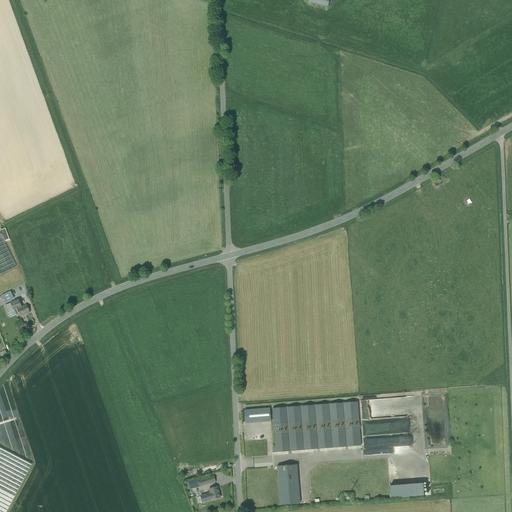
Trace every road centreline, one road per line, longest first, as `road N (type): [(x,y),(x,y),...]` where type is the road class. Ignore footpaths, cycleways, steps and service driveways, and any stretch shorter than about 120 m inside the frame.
road 1 (tertiary): [(228,256),(337,222),(511,126)]
road 2 (track): [(116,290),(16,0)]
road 3 (tertiary): [(0,374),(76,309),(228,256)]
road 4 (unclassified): [(228,256),(218,0)]
road 5 (tertiary): [(239,511),(228,256)]
road 6 (track): [(497,135),(511,385)]
